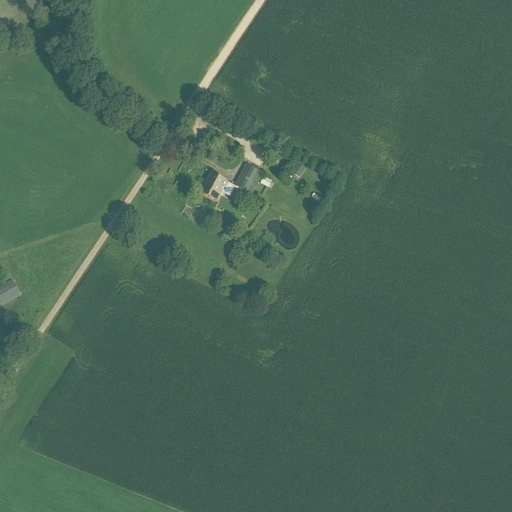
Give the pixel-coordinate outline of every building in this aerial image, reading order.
[(299,179),(307,168),(299,163),(292,174),(299,179)] [(247,193),(258,171),(247,165),(235,187),(247,193)] [(217,201),(228,182),(212,173),(202,193),(217,201)] [(264,177),(260,184),(268,189),(272,182),(264,177)] [(325,178),(325,186),(333,186),(333,178),(325,178)] [(283,202),(281,207),(290,210),(292,206),(283,202)] [(0,307),(20,296),(11,280),(0,286),(0,307)]
